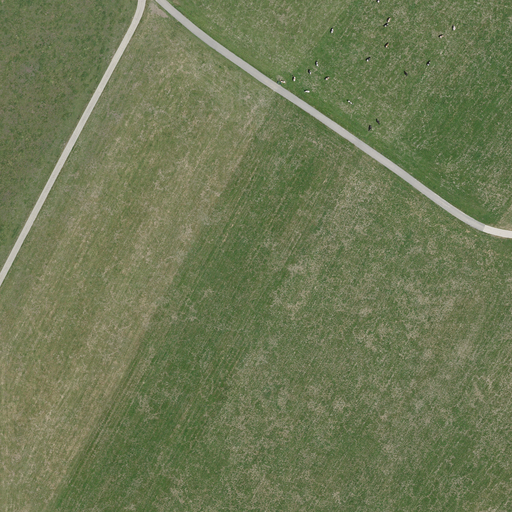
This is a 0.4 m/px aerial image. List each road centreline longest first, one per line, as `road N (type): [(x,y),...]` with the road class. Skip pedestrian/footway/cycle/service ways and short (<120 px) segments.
road 1 (track): [(160,0),(474,223),(511,234)]
road 2 (track): [(141,0),(0,282)]
